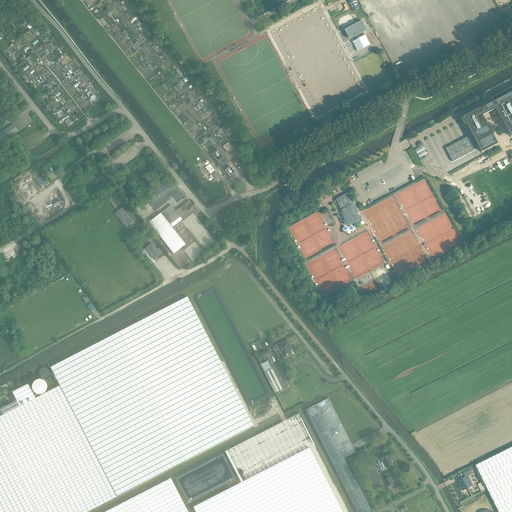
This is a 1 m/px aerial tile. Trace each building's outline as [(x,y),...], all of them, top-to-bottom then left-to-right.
[(354,0),(350,0),(348,1),(353,10),(358,8),(354,0)] [(362,21),(346,30),(351,39),(354,37),(355,40),(355,41),(352,42),(358,51),(369,45),(370,45),(365,35),(364,36),(362,33),(367,30),(362,21)] [(469,136),(445,148),(453,162),(477,149),(474,144),(476,142),(482,152),(498,144),(483,115),(496,108),(511,137),(511,136),(511,91),(503,96),(492,102),(461,118),(465,125),(467,124),(475,140),(472,141),(469,136)] [(4,130),(0,133),(0,140),(1,142),(18,131),(13,124),(4,130)] [(233,149),(228,143),(222,147),(228,153),(233,149)] [(228,162),(223,156),(218,150),(212,155),(217,161),(222,167),(228,162)] [(245,167),(238,158),(233,163),(240,172),(245,167)] [(209,165),(205,168),(210,174),(214,171),(209,165)] [(234,172),(230,167),(225,171),(229,176),(234,172)] [(334,192),(337,191),(336,190),(340,188),(337,183),(334,185),(335,185),(331,187),(334,192)] [(343,211),(347,225),(361,221),(357,214),(359,213),(348,193),(342,196),(336,199),(342,211),(343,211)] [(184,214),(193,206),(189,200),(179,208),(175,211),(171,206),(160,214),(149,223),(174,254),(185,245),(170,225),(180,217),(184,213),(184,214)] [(129,225),(131,227),(136,223),(134,221),(136,219),(125,205),(114,214),(126,228),(129,225)] [(152,244),(145,249),(154,260),(161,255),(152,244)] [(187,297),(119,332),(185,462),(253,427),(187,297)] [(50,368),(59,386),(116,497),(185,462),(119,332),(50,368)] [(277,345),(284,359),(292,355),(289,351),(291,350),(286,340),(277,345)] [(270,365),(273,364),(268,353),(262,356),(264,360),(267,358),(270,365)] [(282,390),(267,361),(260,365),(275,393),(282,390)] [(0,511),(86,511),(116,497),(59,386),(35,398),(28,384),(12,392),(16,401),(0,409),(0,410),(2,415),(0,416),(0,511)] [(356,511),(370,511),(371,511),(344,458),(355,453),(328,399),(305,410),(356,511)] [(511,511),(511,447),(475,465),(498,511),(511,511)] [(342,511),(309,448),(193,507),(195,511),(342,511)] [(387,452),(378,456),(379,459),(381,463),(380,463),(383,470),(386,468),(386,469),(392,465),(389,460),(388,459),(390,458),(387,452)] [(465,477),(457,481),(463,491),(469,488),(473,486),(468,476),(474,473),(472,469),(463,473),(465,477)] [(387,487),(392,484),(389,477),(384,480),(387,487)] [(187,511),(170,479),(104,511),(187,511)]
